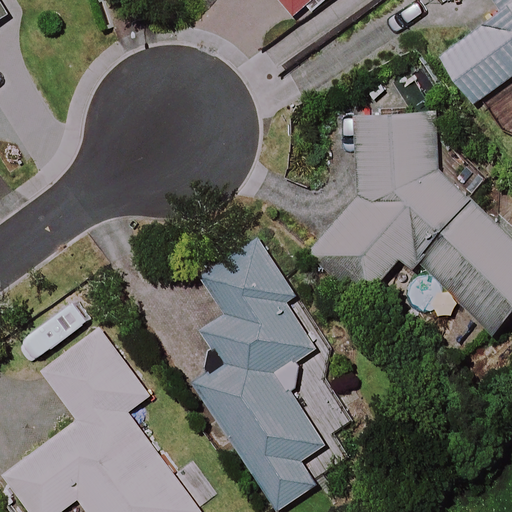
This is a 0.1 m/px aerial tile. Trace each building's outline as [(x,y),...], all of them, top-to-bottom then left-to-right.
[(0,0),(0,22),(13,15),(5,3),(10,0),(0,0)] [(287,0),(303,15),(318,0),(287,0)] [(511,0),(496,0),(505,11),(444,56),(478,101),(511,75),(511,0)] [(511,230),(449,171),(441,110),(358,121),(368,194),(315,251),(367,300),(411,252),(499,334),(511,320),(511,230)] [(298,293),(264,240),(203,279),(224,312),(207,323),(233,364),(198,386),(278,510),(320,483),(304,459),(327,444),(281,372),(320,347),(289,299),(298,293)] [(154,395),(106,327),(47,369),(83,421),(7,475),(33,511),(64,511),(83,498),(93,511),(204,511),(132,410),(154,395)]
